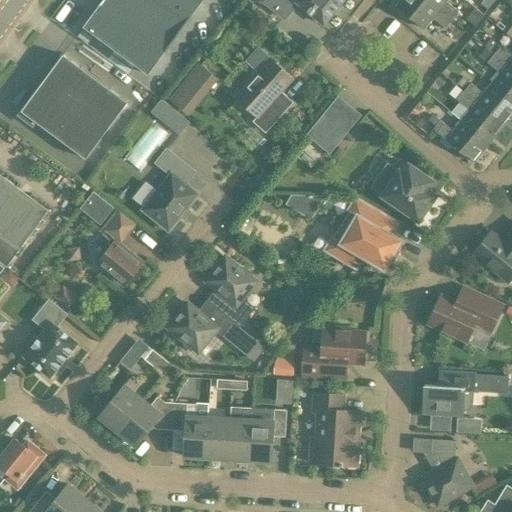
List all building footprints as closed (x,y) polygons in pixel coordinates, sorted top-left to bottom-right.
[(147,75),(177,34),(130,0),(102,0),(83,27),(147,75)] [(130,0),(177,34),(202,0),(130,0)] [(323,25),(343,0),(267,0),(265,3),(284,19),(296,3),(323,25)] [(445,29),(452,21),(426,0),(403,0),(397,8),(423,28),(432,18),(445,29)] [(445,0),(426,0),(452,21),(458,13),(445,1),(445,0)] [(496,0),(484,0),(481,5),(488,10),(496,0)] [(475,26),(482,17),(474,11),(467,20),(475,26)] [(511,55),(501,46),(495,54),(511,68),(511,55)] [(479,57),(501,74),(493,84),(511,99),(511,68),(495,54),(494,55),(485,48),(479,57)] [(127,102),(63,55),(21,111),(85,159),(127,102)] [(257,118),(253,122),(265,132),(282,114),(271,104),(293,80),(270,59),(235,98),(257,118)] [(198,70),(173,101),(188,113),(208,88),(199,81),(204,75),(198,70)] [(511,114),(511,99),(493,84),(484,95),(463,78),(457,85),(465,91),(464,92),(504,125),(511,114)] [(449,94),(470,112),(462,122),(488,144),(504,125),(464,92),(455,86),(449,94)] [(162,103),(154,114),(179,134),(188,123),(162,103)] [(419,130),(425,123),(413,112),(407,119),(419,130)] [(345,133),(323,116),(313,128),(335,146),(345,133)] [(488,144),(462,122),(454,132),(433,116),(429,121),(436,127),(433,130),(446,141),(473,163),(488,144)] [(143,210),(168,231),(179,218),(184,221),(191,212),(187,208),(197,195),(185,185),(195,173),(166,150),(156,163),(171,175),(143,210)] [(408,165),(402,173),(399,171),(382,196),(385,198),(383,202),(396,211),(398,208),(418,221),(435,196),(427,190),(433,182),(408,165)] [(0,238),(18,251),(48,211),(0,175),(0,174),(2,172),(0,170),(0,238)] [(112,208),(92,192),(79,208),(99,224),(112,208)] [(322,196),(291,195),(285,203),(309,218),(322,196)] [(364,204),(345,236),(337,231),(326,250),(355,268),(362,256),(384,269),(401,241),(389,235),(396,223),(364,204)] [(107,226),(124,237),(135,222),(117,210),(107,226)] [(473,254),(508,282),(511,277),(511,228),(507,235),(508,235),(503,241),(491,232),(473,254)] [(18,251),(0,238),(0,263),(5,267),(18,251)] [(142,263),(115,241),(97,264),(124,286),(142,263)] [(205,281),(215,289),(206,300),(213,306),(215,308),(233,323),(240,328),(253,311),(240,301),(253,286),(252,274),(246,269),(241,269),(227,258),(223,259),(205,281)] [(17,280),(9,273),(3,280),(11,287),(17,280)] [(304,300),(298,285),(279,292),(284,307),(304,300)] [(345,287),(347,303),(359,302),(358,286),(345,287)] [(502,307),(463,288),(456,303),(441,296),(428,323),(442,330),(442,334),(452,338),(455,336),(467,341),(473,327),(477,326),(491,332),(502,307)] [(23,356),(49,378),(77,344),(57,327),(67,315),(48,300),(32,320),(44,330),(37,339),(34,336),(27,345),(30,348),(23,356)] [(213,306),(206,300),(197,311),(187,303),(169,326),(169,330),(183,341),(184,346),(190,351),(202,349),(216,331),(222,336),(233,323),(215,308),(213,306)] [(302,376),(346,378),(347,363),(363,364),(365,333),(350,332),(348,329),(338,328),(336,331),(323,330),(322,346),(318,349),(304,348),(302,376)] [(254,360),(264,348),(251,338),(241,350),(254,360)] [(280,342),(275,374),(291,376),(295,345),(280,342)] [(163,375),(171,365),(152,350),(144,360),(163,375)] [(508,377),(475,375),(439,373),(438,386),(424,385),(422,413),(462,416),(463,410),(467,407),(472,402),(474,392),(507,394),(508,377)] [(99,417),(117,432),(143,401),(133,393),(141,384),(132,376),(99,417)] [(217,380),(216,389),(231,390),(232,381),(217,380)] [(232,381),(231,390),(246,391),(247,382),(232,381)] [(275,381),(275,401),(290,401),(290,381),(275,381)] [(314,465),(357,467),(359,441),(355,440),(355,428),(359,428),(360,412),(344,411),(344,395),(314,393),(313,410),(318,410),(316,439),(311,443),(310,459),(314,465)] [(150,406),(143,401),(117,432),(135,446),(151,426),(155,430),(173,431),(175,404),(165,403),(158,397),(150,406)] [(206,458),(208,418),(195,417),(196,405),(175,404),(173,431),(185,431),(183,457),(206,458)] [(273,422),(252,421),(249,461),(271,462),(272,437),(285,437),(287,410),(274,410),(273,422)] [(456,417),(456,432),(479,433),(480,418),(456,417)] [(227,459),(230,419),(208,418),(206,458),(227,459)] [(230,419),(227,459),(249,461),(252,421),(230,419)] [(5,478),(18,488),(44,455),(27,442),(23,446),(15,439),(8,447),(0,440),(0,466),(8,473),(5,478)] [(455,455),(456,441),(414,439),(413,453),(423,453),(434,471),(422,478),(438,506),(471,487),(473,486),(471,484),(455,455)] [(473,486),(471,487),(476,496),(496,485),(490,473),(471,484),(473,486)] [(76,511),(86,500),(67,485),(51,505),(42,497),(29,511),(76,511)] [(503,511),(511,511),(511,501),(511,502),(511,501),(511,488),(506,485),(494,506),(504,511),(503,511)] [(100,511),(86,500),(76,511),(100,511)]
